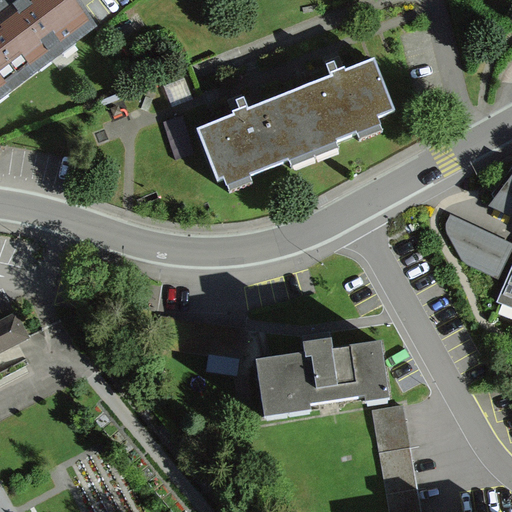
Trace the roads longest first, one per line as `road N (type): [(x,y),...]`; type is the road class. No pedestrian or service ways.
road 1 (residential): [(0,204),(199,254),(302,237),(353,214)]
road 2 (residential): [(511,474),(490,450),(353,214)]
road 3 (residential): [(353,214),(511,124)]
